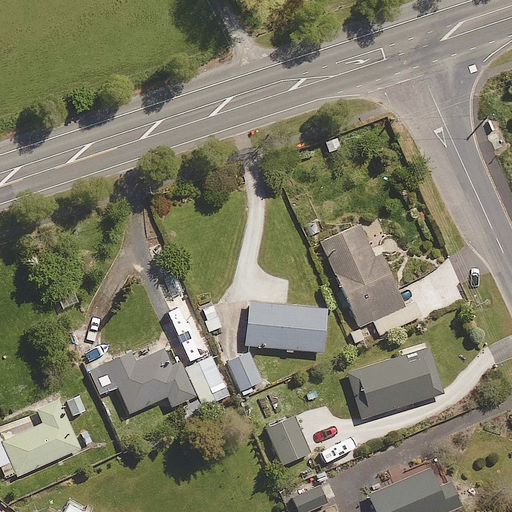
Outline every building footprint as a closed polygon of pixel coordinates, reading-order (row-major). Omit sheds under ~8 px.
[(370,253),(355,222),(317,241),(357,326),(371,320),(378,335),(419,315),(412,301),(405,305),(378,250),(370,253)] [(323,308),(245,300),(240,343),(318,351),(323,308)] [(219,327),(210,304),(200,308),(210,331),(219,327)] [(440,392),(425,342),(396,351),(397,355),(344,371),(358,417),(440,392)] [(127,350),(86,369),(99,395),(115,388),(126,412),(163,395),(168,406),(192,395),(176,359),(169,362),(162,346),(132,360),(127,350)] [(258,380),(246,352),(225,361),(238,389),(258,380)] [(85,408),(77,393),(63,401),(71,416),(85,408)] [(78,446),(56,397),(32,408),(34,412),(0,428),(2,432),(0,433),(0,470),(5,480),(78,446)] [(306,452),(290,415),(263,426),(279,464),(306,452)] [(434,486),(426,467),(365,494),(372,511),(441,511),(456,506),(446,481),(434,486)] [(303,511),(324,503),(316,485),(289,496),(296,511),(303,511)]
